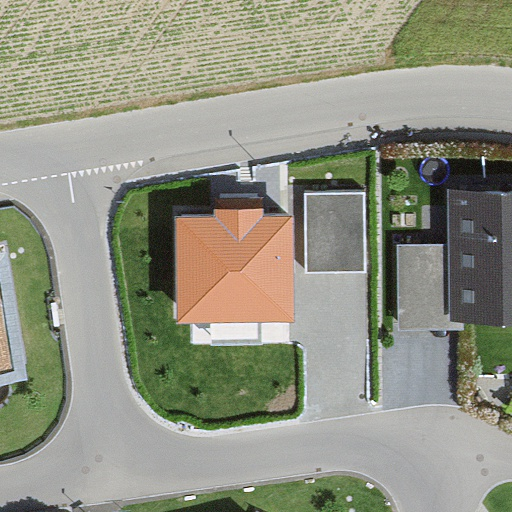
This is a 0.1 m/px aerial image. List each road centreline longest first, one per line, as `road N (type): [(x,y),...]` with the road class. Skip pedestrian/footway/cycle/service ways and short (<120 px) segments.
road 1 (unclassified): [(65,145),(415,92),(511,95)]
road 2 (residential): [(117,477),(389,444),(437,511)]
road 3 (residential): [(65,145),(117,477)]
